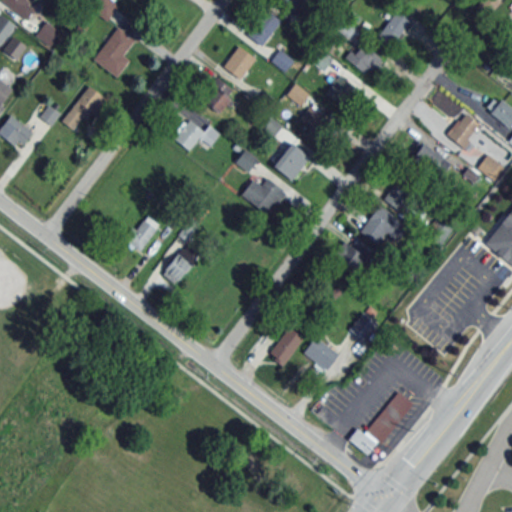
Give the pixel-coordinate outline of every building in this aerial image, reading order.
[(23,1),(24,0),(0,0),(24,21),(34,11),(23,1)] [(116,7),(108,0),(96,0),(89,8),(104,21),(116,7)] [(297,0),(272,0),(270,3),(288,15),(297,0)] [(279,23),(265,11),(246,34),(260,46),(279,23)] [(409,21),(395,11),(376,37),(389,47),(409,21)] [(0,44),(14,26),(0,15),(0,44)] [(59,34),(44,23),(34,36),(49,47),(59,34)] [(115,78),(128,61),(121,56),(133,40),(115,27),(91,60),(115,78)] [(3,50),(15,59),(24,47),(12,38),(3,50)] [(381,61),(361,42),(345,58),(365,77),(381,61)] [(255,59),(237,46),(222,66),(239,80),(255,59)] [(355,89),(336,75),(323,93),(342,107),(355,89)] [(222,112),(233,89),(213,79),(202,103),(222,112)] [(0,109),(13,89),(0,81),(0,109)] [(509,127),(511,123),(511,110),(494,96),(485,108),(509,127)] [(334,124),(308,105),(298,119),(309,127),(303,136),(317,146),(334,124)] [(57,114),(47,106),(39,117),(49,125),(57,114)] [(445,135),(461,147),(479,125),(463,112),(445,135)] [(31,134),(10,116),(0,127),(0,135),(17,150),(31,134)] [(197,138),(209,146),(219,134),(207,125),(203,131),(186,120),(172,140),(188,151),(197,138)] [(272,167),(290,181),(309,157),(291,143),(272,167)] [(409,162),(439,182),(450,165),(420,145),(409,162)] [(422,188),(397,175),(383,202),(408,215),(422,188)] [(266,215),(284,192),(265,178),(260,185),(252,180),(240,196),(266,215)] [(395,242),(407,227),(378,206),(358,232),(376,246),(385,234),(395,242)] [(511,208),(485,243),(511,265),(511,208)] [(158,227),(144,215),(123,241),(138,252),(158,227)] [(423,235),(439,246),(451,229),(435,218),(423,235)] [(333,257),(354,272),(364,257),(343,242),(333,257)] [(191,266),(177,255),(160,274),(174,286),(191,266)] [(347,330),(362,342),(376,325),(362,313),(347,330)] [(282,365),(302,339),(287,328),(267,355),(282,365)] [(337,354),(313,337),(300,355),(324,372),(337,354)] [(363,434),(356,429),(347,440),(375,462),(417,408),(396,392),(363,434)]
